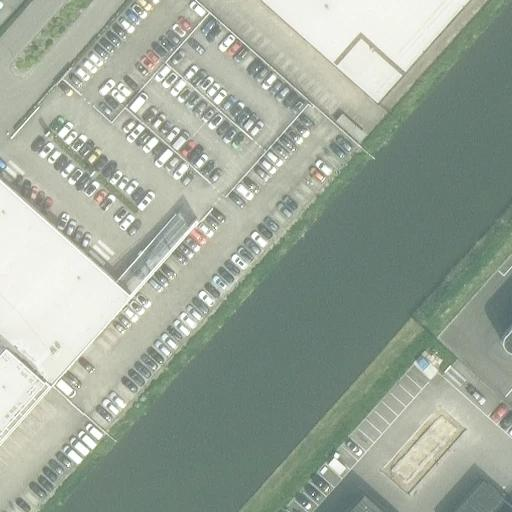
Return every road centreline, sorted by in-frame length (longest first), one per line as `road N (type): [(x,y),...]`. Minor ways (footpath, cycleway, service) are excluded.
road 1 (unknown): [(177,183),(223,208),(234,240),(49,451),(23,476),(0,483)]
road 2 (unknown): [(46,65),(177,183)]
road 3 (residential): [(0,117),(104,0)]
road 4 (unknown): [(177,183),(139,235),(67,179)]
